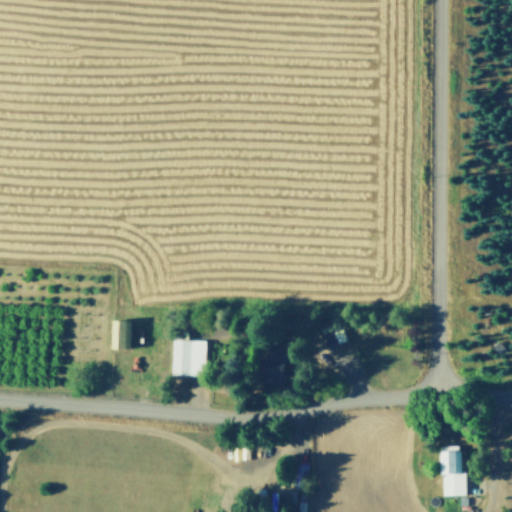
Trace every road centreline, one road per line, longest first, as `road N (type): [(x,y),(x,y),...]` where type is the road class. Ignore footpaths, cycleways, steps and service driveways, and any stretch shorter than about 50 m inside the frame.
road 1 (residential): [(511,392),(377,392),(238,415),(0,398)]
road 2 (residential): [(438,392),(436,0)]
